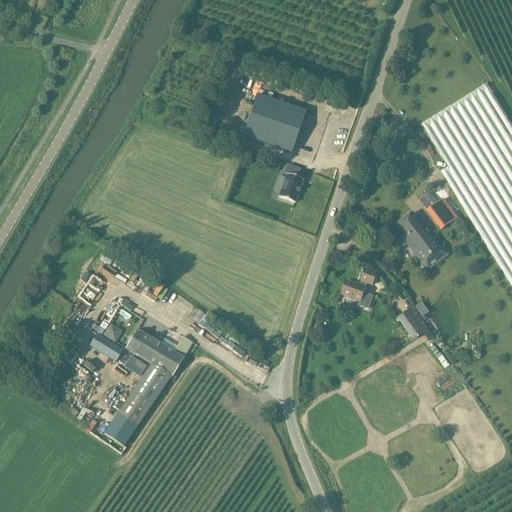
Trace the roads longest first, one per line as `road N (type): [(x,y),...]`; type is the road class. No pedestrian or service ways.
road 1 (tertiary): [(326,511),(292,428),(288,357),(405,0)]
road 2 (tertiary): [(0,239),(132,0)]
road 3 (unknown): [(375,90),(429,153),(432,169),(415,198),(429,218)]
